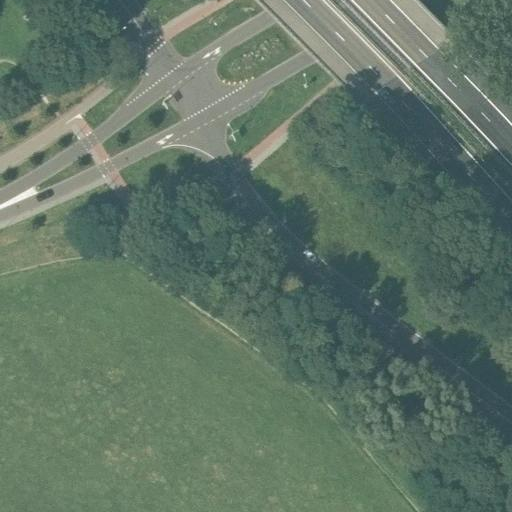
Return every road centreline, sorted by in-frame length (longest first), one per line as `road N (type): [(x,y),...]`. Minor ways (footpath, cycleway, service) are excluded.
road 1 (trunk): [(202,120),(229,170),(296,250),(511,418)]
road 2 (trunk): [(298,0),(511,222)]
road 3 (tertiary): [(202,120),(411,0)]
road 4 (unclassified): [(0,216),(202,120)]
road 5 (unclassified): [(178,75),(92,142),(0,197)]
road 6 (trunk): [(511,147),(371,0)]
road 7 (tertiary): [(301,0),(178,75)]
